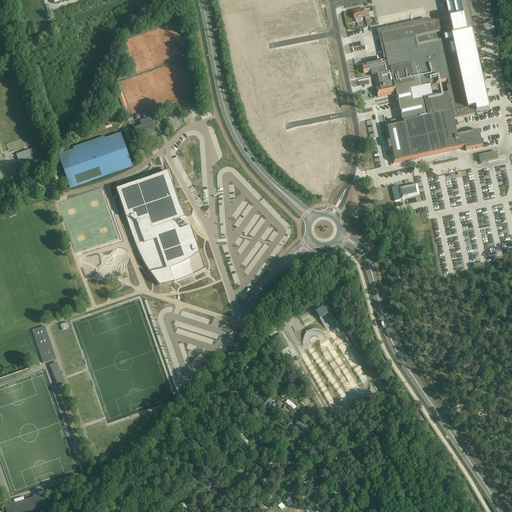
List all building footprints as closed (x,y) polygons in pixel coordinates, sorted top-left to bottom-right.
[(280,22),(307,17),(305,5),(278,10),(280,22)] [(365,17),(366,20),(370,20),(368,12),(364,13),(363,9),(352,11),(354,19),(365,17)] [(257,12),(225,18),(231,47),(263,41),(257,12)] [(310,29),(307,17),(280,22),(283,34),(310,29)] [(478,130),(474,131),(452,136),(449,121),(475,115),(473,107),(487,103),(472,36),(453,40),(448,17),(427,21),(427,19),(377,30),(377,32),(378,32),(384,59),(362,64),(363,67),(362,67),(363,70),(363,71),(364,74),(369,72),(370,77),(375,76),(377,87),(376,87),(378,97),(396,93),(401,118),(391,120),(391,123),(385,125),(391,154),(392,154),(393,159),(392,160),(393,164),(441,153),(450,151),(450,152),(454,151),(454,150),(460,148),(461,152),(462,152),(461,151),(472,149),(472,150),(482,148),(478,130)] [(304,49),(285,53),(291,81),(296,80),(296,82),(318,78),(312,47),(304,49)] [(174,104),(194,97),(188,76),(187,76),(185,72),(181,73),(182,75),(166,80),(167,83),(174,81),(176,86),(173,86),(175,92),(171,93),(174,104)] [(297,85),(292,86),(298,114),(317,110),(325,108),(318,78),(296,82),(297,85)] [(274,92),(244,98),(257,131),(281,127),(274,92)] [(158,124),(156,124),(153,116),(140,121),(141,126),(134,128),(135,131),(132,132),(135,140),(138,139),(138,140),(159,133),(158,131),(160,130),(158,124)] [(495,140),(497,150),(505,153),(506,153),(511,152),(511,149),(511,148),(511,140),(511,136),(511,135),(510,134),(509,137),(503,135),(502,134),(502,133),(507,132),(501,131),(503,126),(499,125),(500,124),(498,117),(493,116),(490,116),(489,116),(483,118),(483,121),(486,134),(493,137),(494,137),(495,133),(494,132),(498,131),(495,140)] [(105,136),(105,134),(72,145),(72,147),(58,153),(69,186),(132,164),(120,130),(105,136)] [(20,167),(23,167),(42,160),(38,147),(16,154),(20,167)] [(491,167),(490,161),(498,159),(496,152),(479,156),(480,163),(488,161),(489,167),(491,167)] [(158,173),(122,186),(153,271),(188,259),(158,173)] [(419,195),(417,184),(398,188),(401,199),(419,195)] [(44,326),(32,330),(43,363),(56,359),(44,326)] [(288,347),(281,334),(276,337),(283,350),(288,347)] [(316,360),(305,340),(297,344),(308,364),(316,360)] [(61,374),(62,374),(61,371),(60,372),(56,363),(50,365),(58,386),(65,384),(61,374)] [(294,410),(297,408),(290,401),(287,404),(294,410)] [(9,502),(10,505),(5,506),(6,511),(39,511),(48,509),(44,494),(39,496),(38,494),(33,495),(34,497),(15,503),(14,501),(9,502)]
